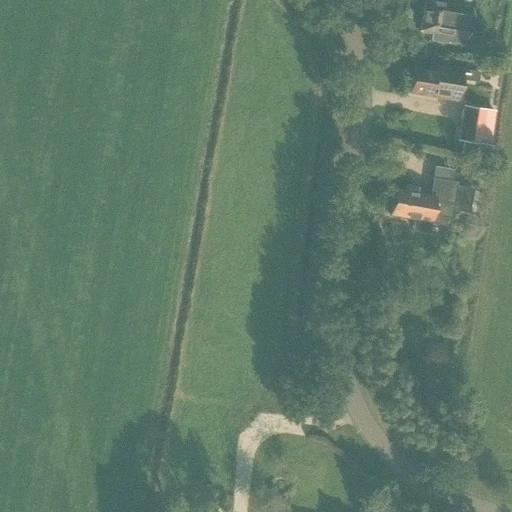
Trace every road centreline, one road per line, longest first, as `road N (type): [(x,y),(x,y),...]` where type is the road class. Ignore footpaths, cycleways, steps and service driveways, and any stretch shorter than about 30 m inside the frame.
road 1 (tertiary): [(485,511),(433,491),(398,465),(354,408),(334,325),(360,83),(335,0)]
road 2 (track): [(354,408),(326,423),(263,425),(248,440),(239,511)]
